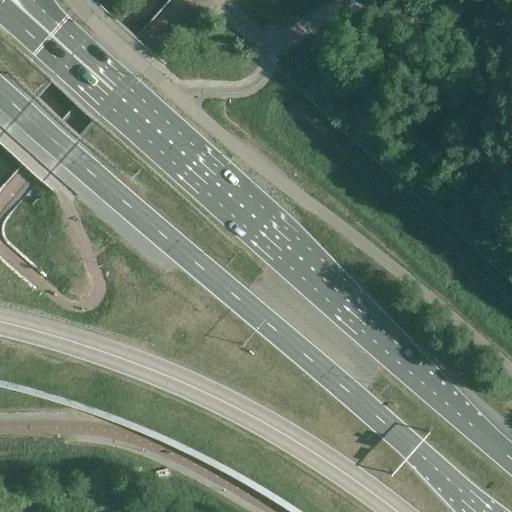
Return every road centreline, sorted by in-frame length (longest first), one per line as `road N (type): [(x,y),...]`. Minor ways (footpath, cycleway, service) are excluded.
road 1 (trunk): [(511,458),(0,8)]
road 2 (trunk): [(0,93),(484,511)]
